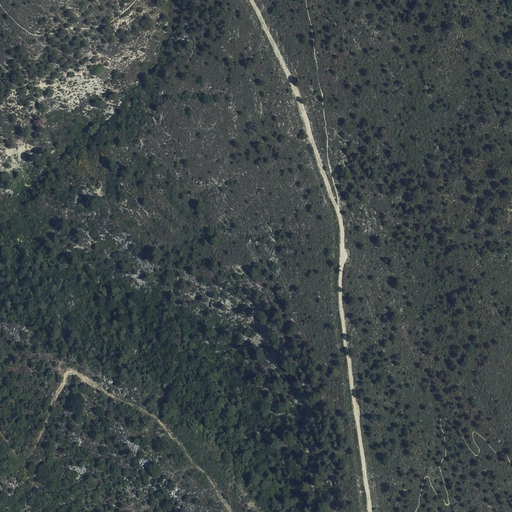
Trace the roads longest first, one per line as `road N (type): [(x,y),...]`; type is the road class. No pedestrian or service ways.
road 1 (track): [(21,461),(70,369),(150,414),(238,511)]
road 2 (track): [(369,511),(343,325),(341,223)]
road 3 (track): [(251,0),(299,102),(341,223)]
